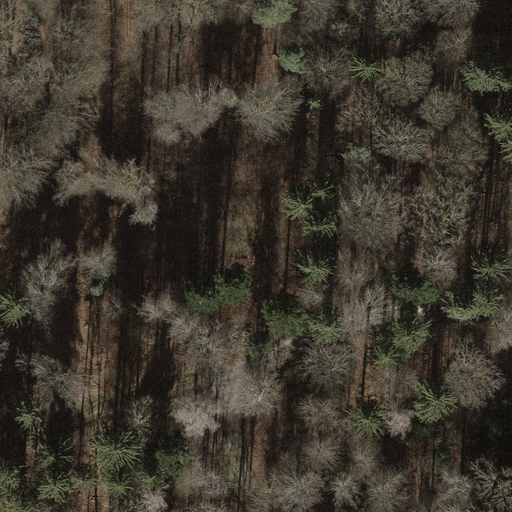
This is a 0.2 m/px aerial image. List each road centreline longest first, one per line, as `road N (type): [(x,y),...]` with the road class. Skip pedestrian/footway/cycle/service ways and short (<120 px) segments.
road 1 (track): [(230,379),(390,307),(511,305)]
road 2 (track): [(230,379),(0,433)]
road 3 (track): [(149,511),(172,458),(230,379)]
road 4 (track): [(278,511),(227,431),(230,379)]
